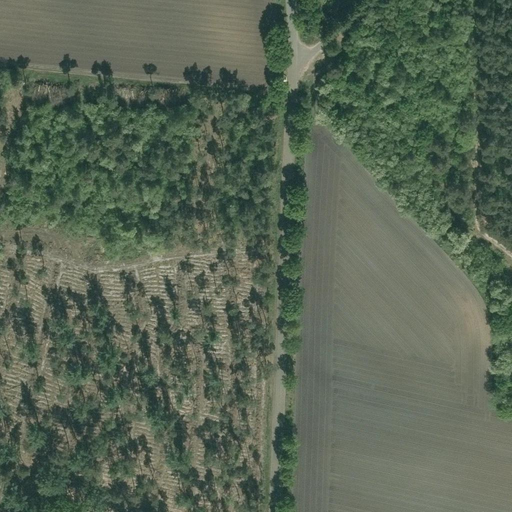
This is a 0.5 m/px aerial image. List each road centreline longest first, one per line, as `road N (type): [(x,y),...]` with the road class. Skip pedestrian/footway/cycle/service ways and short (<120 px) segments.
road 1 (unclassified): [(293,0),(297,97),(279,511)]
road 2 (track): [(297,71),(0,54)]
road 3 (track): [(453,0),(465,39),(482,221),(511,258)]
